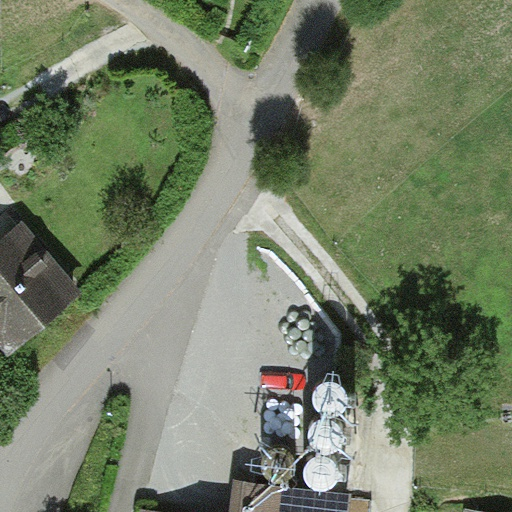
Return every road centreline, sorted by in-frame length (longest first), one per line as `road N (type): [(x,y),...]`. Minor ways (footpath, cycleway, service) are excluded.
road 1 (residential): [(0,488),(13,448),(169,269),(249,127)]
road 2 (unclassified): [(135,0),(154,7),(214,64),(249,127)]
road 3 (residential): [(249,127),(309,0)]
